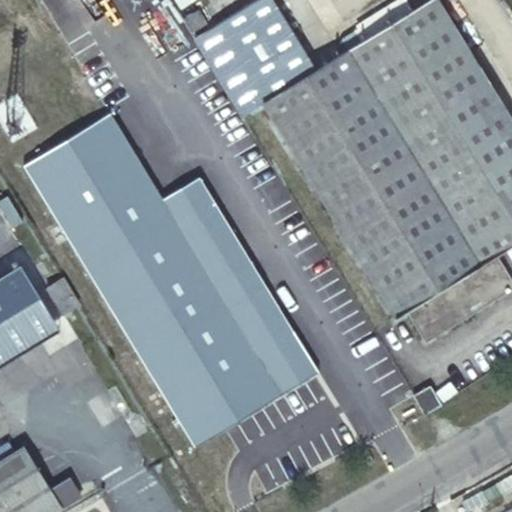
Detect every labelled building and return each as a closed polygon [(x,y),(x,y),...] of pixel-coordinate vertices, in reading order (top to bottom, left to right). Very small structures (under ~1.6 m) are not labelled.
[(429,0),(320,68),(276,0),(255,0),(216,24),(265,102),(400,318),(411,311),(433,342),(511,293),(511,271),(502,256),(511,249),(511,114),(439,0),(429,0)] [(394,0),(352,25),(360,37),(410,7),(405,0),(394,0)] [(198,6),(184,15),(185,17),(202,12),(198,6)] [(202,12),(185,17),(192,29),(207,20),(202,12)] [(173,21),(162,25),(166,37),(177,34),(173,21)] [(197,37),(245,114),(265,102),(216,24),(197,37)] [(111,101),(20,158),(197,442),(321,364),(200,169),(166,190),(111,101)] [(12,278),(0,284),(0,296),(26,336),(43,325),(12,278)] [(65,280),(49,289),(66,316),(82,306),(65,280)] [(422,399),(430,412),(446,404),(437,391),(422,399)] [(9,429),(0,433),(0,511),(8,511),(47,490),(64,480),(56,467),(39,478),(9,429)]
